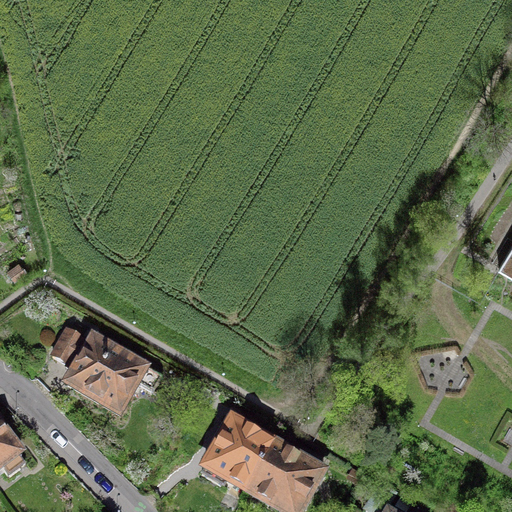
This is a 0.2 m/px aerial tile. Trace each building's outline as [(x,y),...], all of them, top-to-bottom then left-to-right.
[(511,245),(499,268),(511,276),(511,245)] [(17,262),(6,270),(12,278),(23,270),(17,262)] [(68,386),(120,416),(138,384),(138,383),(145,371),(93,342),(91,346),(68,332),(52,358),(68,367),(69,366),(73,369),(77,371),(68,386)] [(247,494),(274,446),(233,422),(226,434),(202,476),(224,489),(225,488),(224,488),(228,482),(247,494)] [(0,470),(21,455),(0,427),(0,470)] [(323,475),(274,446),(247,494),(278,511),(301,511),(317,486),(323,475)] [(386,511),(397,494),(382,486),(365,511),(367,511),(386,511)]
